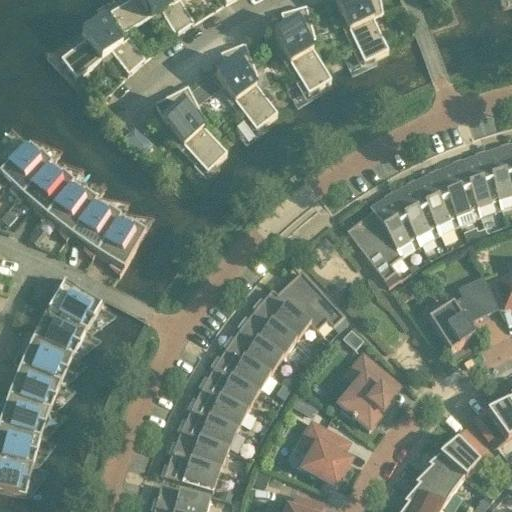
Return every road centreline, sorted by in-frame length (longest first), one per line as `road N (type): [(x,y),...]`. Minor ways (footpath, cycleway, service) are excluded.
road 1 (residential): [(179,333),(283,216),(348,168),(452,116)]
road 2 (residential): [(352,511),(425,404),(511,346)]
road 3 (residential): [(104,511),(126,436),(179,333)]
road 4 (residential): [(123,104),(182,49),(263,0)]
road 5 (residential): [(179,333),(30,262)]
road 6 (residential): [(410,0),(452,116)]
